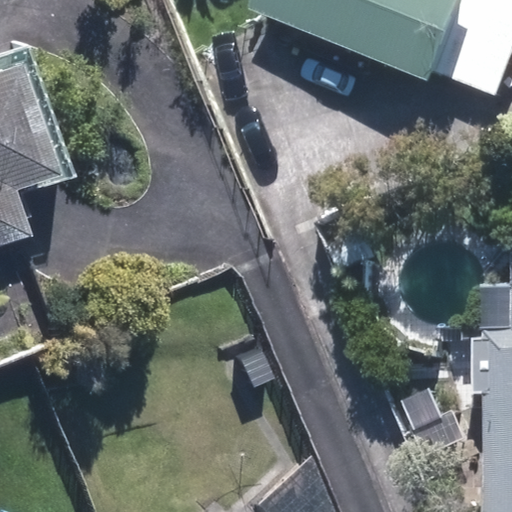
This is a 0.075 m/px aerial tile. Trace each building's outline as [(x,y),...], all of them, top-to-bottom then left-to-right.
[(444,75),(504,98),(511,77),(511,0),(258,0),(253,12),(440,85),(444,75)] [(0,180),(26,171),(0,99),(0,180)] [(487,403),(488,511),(511,511),(511,333),(494,333),(495,403),(487,403)] [(232,357),(243,384),(270,374),(258,347),(232,357)] [(415,433),(429,460),(468,439),(454,414),(446,418),(432,391),(407,404),(420,430),(415,433)] [(248,505),(255,511),(322,511),(297,459),(248,505)]
